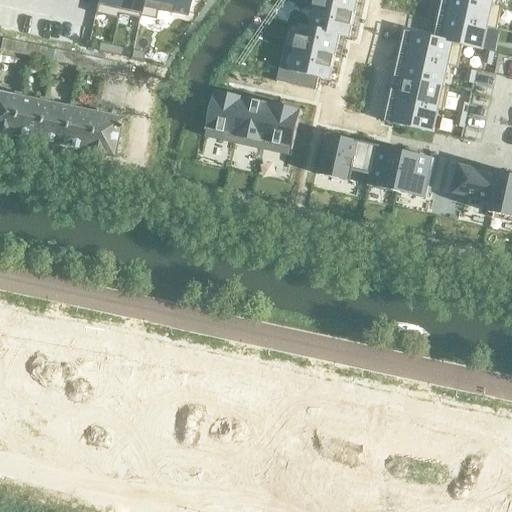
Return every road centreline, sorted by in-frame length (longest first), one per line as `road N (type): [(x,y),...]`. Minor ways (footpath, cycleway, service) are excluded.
road 1 (unclassified): [(511,388),(0,277)]
road 2 (residential): [(511,265),(0,157)]
